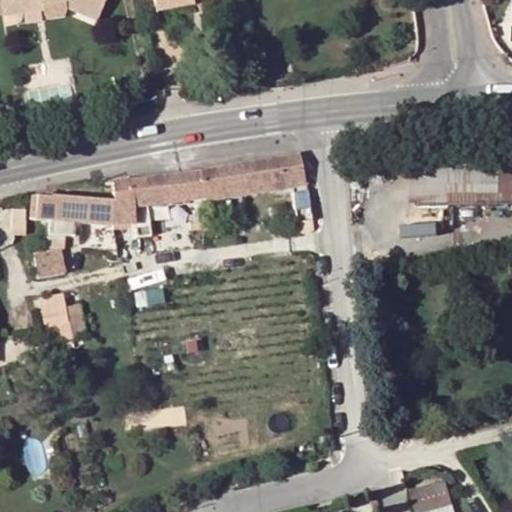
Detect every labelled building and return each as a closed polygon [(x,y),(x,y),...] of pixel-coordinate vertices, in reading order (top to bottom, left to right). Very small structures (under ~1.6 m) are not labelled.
[(1,0),(2,5),(18,3),(18,17),(43,13),(42,9),(66,7),(67,13),(98,25),(108,3),(102,0),(1,0)] [(190,0),(166,0),(154,2),(155,11),(193,4),(190,0)] [(18,3),(2,5),(3,19),(18,17),(18,3)] [(511,148),(414,152),(415,168),(417,205),(511,202),(511,148)] [(382,172),(382,152),(349,154),(351,175),(382,172)] [(382,172),(415,168),(414,152),(382,152),(382,172)] [(303,180),(297,154),(201,170),(197,171),(200,196),(201,201),(201,203),(203,202),(255,193),(254,186),(303,180)] [(109,182),(111,202),(109,226),(131,228),(132,209),(132,204),(200,196),(197,171),(109,182)] [(255,193),(287,188),(290,212),(307,209),(304,186),(303,180),(254,186),(255,193)] [(201,201),(200,196),(132,204),(132,209),(201,201)] [(32,219),(32,221),(40,221),(47,221),(50,198),(34,197),(34,199),(32,219)] [(50,198),(47,221),(66,222),(107,225),(109,226),(111,202),(50,198)] [(302,230),(309,229),(307,209),(290,212),(293,225),(302,225),(302,230)] [(21,217),(9,218),(10,233),(13,233),(22,232),(21,217)] [(202,220),(187,220),(187,232),(201,232),(202,224),(202,220)] [(47,221),(40,221),(39,237),(41,237),(45,236),(59,236),(66,235),(66,222),(47,221)] [(45,236),(43,257),(53,255),(52,250),(60,249),(59,236),(45,236)] [(29,252),(34,279),(57,275),(53,255),(43,257),(43,250),(29,252)] [(61,295),(39,299),(43,328),(45,328),(66,324),(63,308),(61,295)] [(79,304),(63,308),(66,324),(69,340),(87,336),(79,304)] [(66,324),(45,328),(47,344),(69,340),(66,324)] [(438,511),(452,508),(445,483),(409,493),(413,511),(438,511)] [(374,511),(379,511),(374,490),(369,492),(374,511)]
